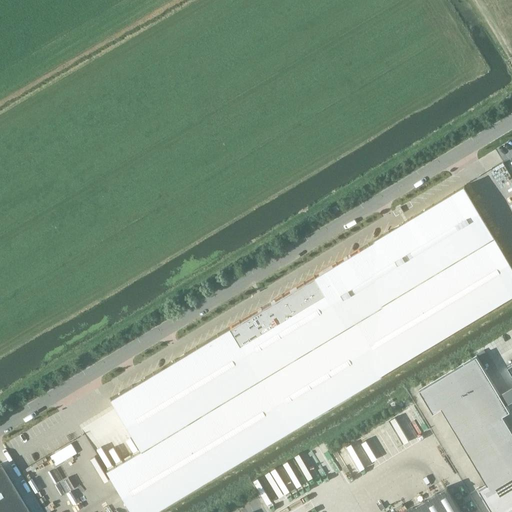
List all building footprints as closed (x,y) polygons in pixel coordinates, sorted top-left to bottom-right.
[(511,157),(494,168),(511,197),(511,157)] [(140,448),(105,469),(130,511),(150,511),(511,295),(511,265),(464,186),(110,397),(140,448)] [(492,511),(502,511),(511,506),(511,430),(503,415),(510,411),(477,355),(419,390),(433,413),(441,408),(487,485),(479,489),(492,511)] [(30,511),(22,497),(1,463),(0,463),(0,511),(30,511)] [(404,511),(462,511),(447,487),(404,511)]
